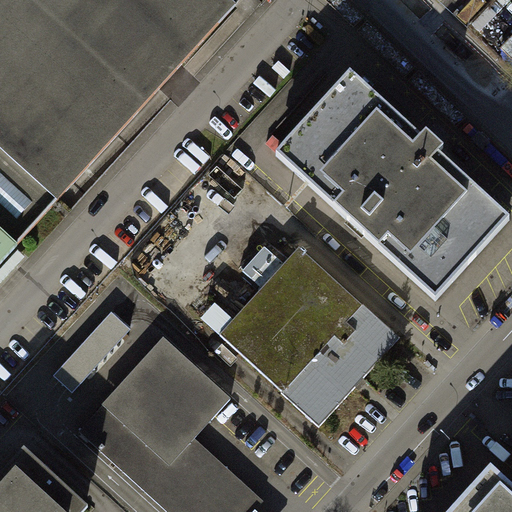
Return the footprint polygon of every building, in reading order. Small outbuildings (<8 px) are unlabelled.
[(0,0),(0,266),(240,0),(0,0)] [(511,38),(503,47),(511,56),(511,38)] [(440,300),(510,224),(349,78),(279,154),(440,300)] [(219,243),(196,265),(213,283),(236,261),(219,243)] [(402,341),(302,249),(219,339),(319,431),(402,341)] [(225,398),(159,337),(73,431),(161,511),(247,511),(252,507),(259,500),(189,437),(225,398)] [(82,511),(23,458),(0,482),(0,511),(82,511)] [(511,511),(511,491),(490,471),(451,511),(511,511)]
